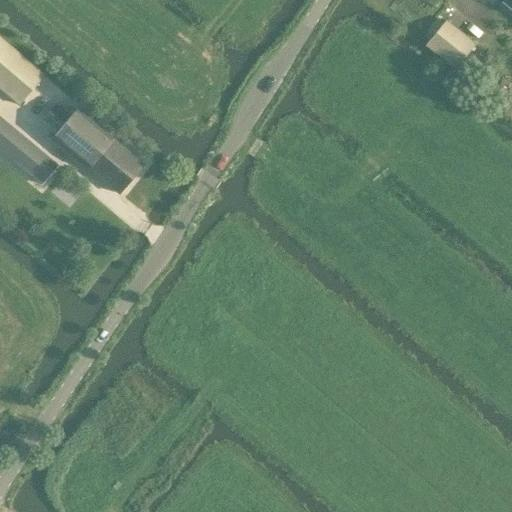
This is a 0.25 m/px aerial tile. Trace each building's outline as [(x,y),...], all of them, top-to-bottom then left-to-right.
[(511,16),(511,0),(504,0),(499,6),(511,16)] [(476,43),(446,19),(426,44),(455,68),(476,43)] [(0,87),(20,105),(45,75),(0,37),(0,87)] [(143,164),(77,108),(69,117),(55,104),(40,121),(55,134),(52,138),(118,193),(143,164)] [(0,149),(41,184),(57,166),(0,118),(0,149)]
